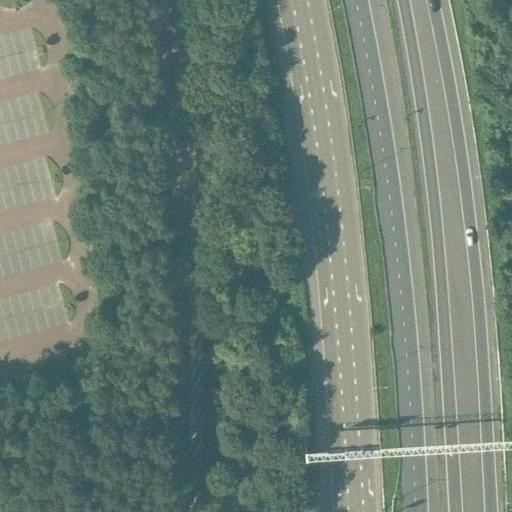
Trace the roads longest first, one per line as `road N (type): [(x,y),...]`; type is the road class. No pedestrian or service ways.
road 1 (motorway): [(490,511),(471,222),(432,0)]
road 2 (motorway): [(413,511),(398,268),(356,0)]
road 3 (motorway): [(300,0),(337,243),(353,511)]
road 4 (motorway): [(454,511),(444,298),(403,0)]
road 5 (trunk): [(166,0),(183,310),(182,511)]
